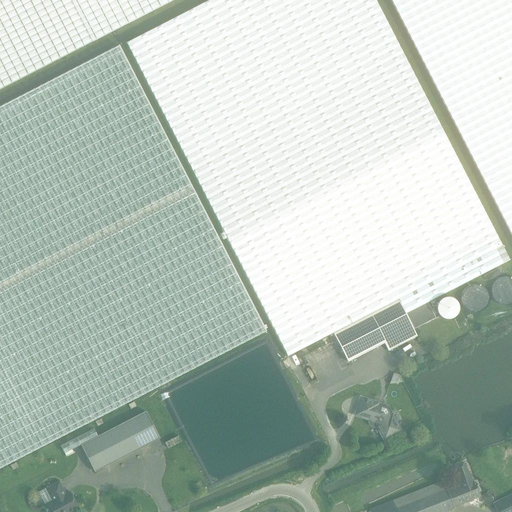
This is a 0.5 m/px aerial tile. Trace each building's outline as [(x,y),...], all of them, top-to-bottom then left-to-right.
[(0,0),(0,89),(173,0),(0,0)] [(374,0),(208,0),(126,41),(287,357),(333,334),(400,299),(407,313),(428,303),(509,261),(374,0)] [(511,0),(390,0),(511,237),(511,0)] [(0,469),(17,460),(58,439),(154,390),(190,372),(213,360),(266,333),(119,47),(0,108),(0,469)] [(498,269),(484,276),(487,281),(500,274),(498,269)] [(399,300),(333,334),(348,362),(384,343),(388,351),(417,337),(399,300)] [(407,314),(406,314),(414,330),(436,319),(427,303),(407,313),(407,314)] [(356,413),(371,418),(370,420),(370,421),(370,423),(371,425),(372,426),(374,427),(376,427),(378,426),(379,425),(385,437),(397,431),(389,416),(390,413),(388,408),(378,405),(378,404),(361,399),(356,413)] [(160,439),(146,412),(98,437),(94,429),(61,446),(65,454),(66,457),(75,452),(74,449),(81,446),(95,473),(160,439)] [(178,436),(165,443),(168,449),(181,442),(178,436)] [(461,484),(449,488),(455,507),(467,502),(469,503),(473,502),(474,499),(480,497),(479,493),(475,483),(472,484),(464,463),(455,467),(459,480),(461,484)] [(392,500),(369,510),(370,511),(445,511),(455,508),(455,507),(449,488),(446,480),(438,483),(423,489),(393,501),(392,500)] [(70,492),(66,494),(59,482),(46,489),(52,501),(45,505),(48,511),(75,511),(79,510),(70,492)] [(490,492),(484,495),(487,503),(493,501),(490,492)] [(511,511),(511,494),(493,504),(496,511),(511,511)]
